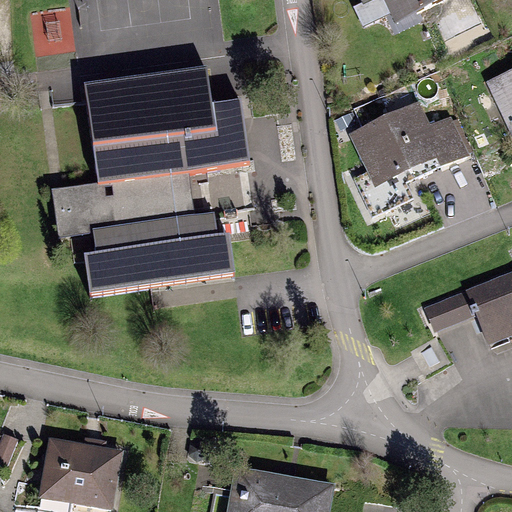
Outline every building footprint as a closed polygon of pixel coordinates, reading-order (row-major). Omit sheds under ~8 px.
[(445,0),(377,0),(389,28),(447,4),(445,0)] [(511,78),(480,92),(504,147),(511,143),(511,78)] [(196,84),(79,101),(93,195),(176,182),(238,174),(230,119),(202,124),(196,84)] [(415,112),(347,143),(368,190),(433,161),(436,169),(465,156),(449,122),(425,133),(415,112)] [(183,225),(176,182),(93,195),(50,201),(56,244),(86,239),(183,225)] [(183,225),(86,239),(90,268),(76,270),(81,309),(228,287),(223,251),(204,254),(199,223),(183,225)] [(511,276),(420,313),(429,334),(473,316),(485,346),(511,335),(511,276)] [(48,450),(40,502),(105,511),(113,460),(48,450)] [(316,511),(319,495),(228,478),(222,511),(316,511)]
